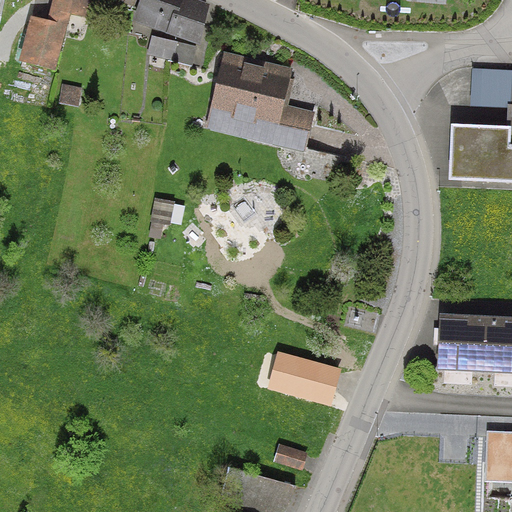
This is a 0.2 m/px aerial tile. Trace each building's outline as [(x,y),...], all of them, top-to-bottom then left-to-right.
[(89,0),(56,0),(51,20),(83,28),(89,0)] [(136,0),(113,0),(132,9),(136,0)] [(182,0),(146,0),(139,21),(197,42),(208,10),(182,1),(182,0)] [(66,28),(33,20),(23,62),(55,70),(66,28)] [(197,46),(151,36),(147,56),(192,66),(197,46)] [(291,72),(228,57),(211,126),(304,148),(312,116),(282,109),(291,72)] [(82,87),(63,84),(59,103),(78,106),(82,87)] [(504,133),(449,130),(447,181),(511,184),(511,151),(503,152),(504,133)] [(174,201),(155,198),(151,224),(171,227),(174,201)] [(511,323),(441,320),(438,370),(511,374),(511,323)] [(337,374),(283,358),(275,387),(329,403),(337,374)] [(511,433),(489,433),(487,479),(511,480),(511,433)] [(280,445),(275,461),(301,469),(306,454),(280,445)]
